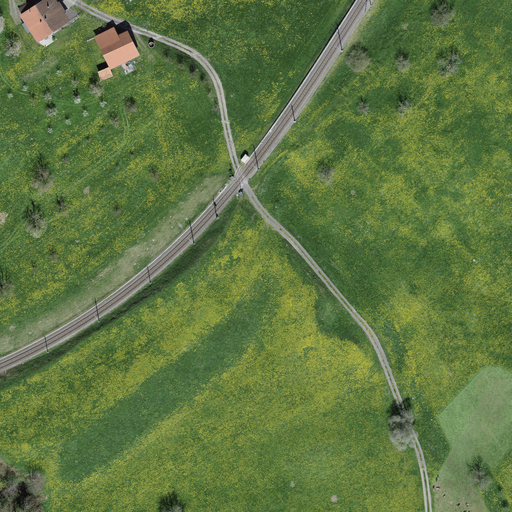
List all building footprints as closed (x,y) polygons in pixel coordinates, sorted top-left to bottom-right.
[(47,0),(34,8),(52,32),(65,23),(60,15),(64,12),(58,2),(56,3),(53,0),(47,0)] [(52,32),(34,8),(32,10),(28,4),(20,9),(28,22),(24,25),(28,32),(32,29),(39,40),(52,32)] [(113,28),(95,37),(111,69),(138,56),(127,33),(118,38),(113,28)] [(31,70),(28,67),(22,72),(24,75),(31,70)] [(101,79),(112,76),(109,68),(99,72),(101,79)]
